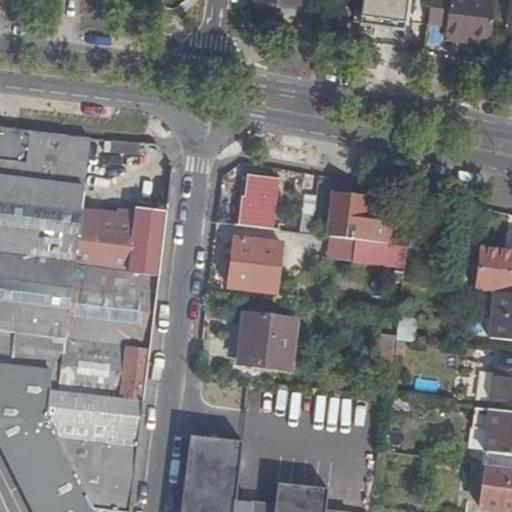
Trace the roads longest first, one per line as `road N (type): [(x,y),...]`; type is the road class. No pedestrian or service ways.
road 1 (residential): [(150,511),(205,107)]
road 2 (secondary): [(205,107),(511,165)]
road 3 (secondary): [(511,135),(209,77)]
road 4 (secondary): [(209,77),(0,44)]
road 5 (secondary): [(0,78),(205,107)]
